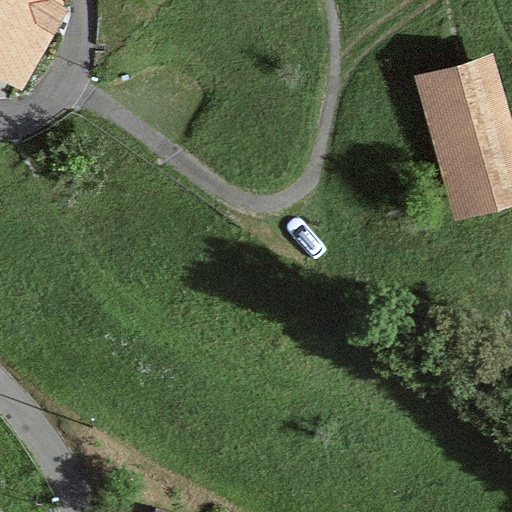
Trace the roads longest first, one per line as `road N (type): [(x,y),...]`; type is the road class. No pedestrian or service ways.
road 1 (residential): [(0,116),(52,96),(66,78),(84,21),(82,0)]
road 2 (residential): [(0,394),(34,431),(80,511)]
